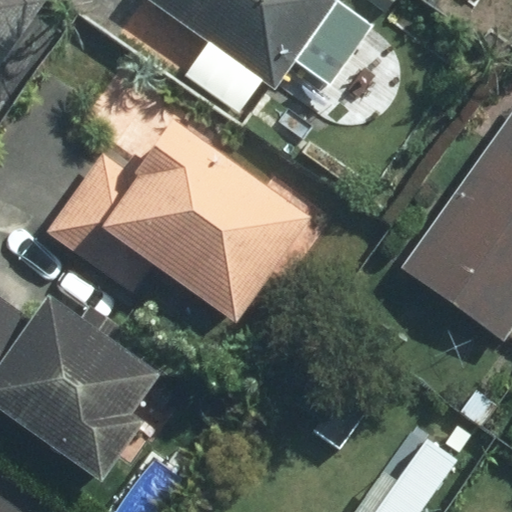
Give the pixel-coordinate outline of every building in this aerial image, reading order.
[(0,0),(0,51),(33,6),(24,0),(0,0)] [(140,0),(201,43),(178,77),(227,112),(251,80),(265,90),(328,0),(140,0)] [(511,106),(395,270),(493,340),(511,313),(511,106)] [(291,222),(157,128),(136,157),(130,154),(116,173),(95,158),(41,234),(124,292),(140,268),(219,325),(291,222)] [(139,382),(31,305),(19,321),(0,307),(0,423),(85,485),(124,429),(112,420),(139,382)] [(486,438),(468,425),(450,450),(468,463),(486,438)]
